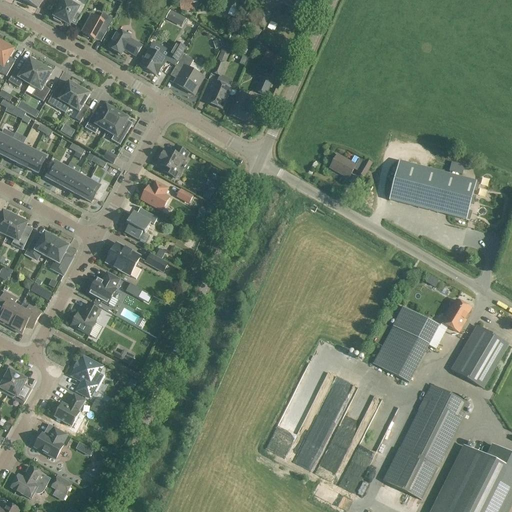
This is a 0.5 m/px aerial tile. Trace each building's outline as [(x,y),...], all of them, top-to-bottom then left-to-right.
[(42,0),(51,0),(53,1),(53,0),(23,0),(23,1),(38,9),(42,0)] [(61,6),(53,20),(61,25),(63,22),(70,26),(71,24),(76,14),(81,17),(90,1),(88,0),(77,0),(77,1),(75,0),(62,0),(59,5),(61,6)] [(184,0),(184,1),(179,2),(181,13),(195,11),(193,3),(198,3),(197,0),(184,0)] [(238,11),(242,0),(232,0),(230,7),(238,11)] [(303,4),(305,0),(276,0),(276,2),(293,9),(296,1),(303,4)] [(170,10),(166,18),(171,21),(175,13),(170,10)] [(271,13),(263,10),(257,25),(265,28),(271,13)] [(105,36),(114,21),(103,15),(100,21),(93,17),(83,34),(84,35),(82,37),(88,40),(89,38),(95,41),(99,33),(105,36)] [(253,42),(262,32),(255,27),(247,37),(253,42)] [(132,39),(119,31),(109,49),(122,56),(125,51),(136,58),(142,47),(131,40),(132,39)] [(223,48),(220,40),(214,42),(217,50),(223,48)] [(3,44),(0,48),(0,66),(3,69),(0,74),(7,77),(14,64),(9,61),(15,51),(9,48),(10,46),(4,42),(3,44)] [(176,42),(167,56),(177,63),(186,48),(176,42)] [(294,49),(283,46),(280,55),(291,58),(294,49)] [(165,59),(150,50),(140,67),(156,76),(157,74),(158,75),(163,66),(162,66),(165,59)] [(222,51),(213,74),(220,78),(226,65),(225,64),(229,54),(222,51)] [(278,57),(267,51),(261,61),(272,68),(278,57)] [(194,95),(204,78),(191,71),(190,68),(194,62),(183,55),(177,66),(183,70),(175,84),(194,95)] [(284,76),(290,64),(279,59),(274,72),(284,76)] [(16,70),(9,82),(20,89),(24,82),(30,86),(41,67),(36,63),(35,61),(33,60),(31,61),(30,60),(22,74),(16,70)] [(41,67),(30,86),(37,90),(33,96),(44,103),(51,91),(44,87),(49,79),(53,73),(51,72),(51,70),(48,69),(46,70),(41,67)] [(265,96),(272,80),(265,76),(257,93),(265,96)] [(56,91),(48,103),(60,110),(64,103),(69,107),(80,89),(77,88),(77,86),(74,84),(72,85),(70,83),(67,87),(61,82),(56,91)] [(216,83),(208,104),(222,110),(231,90),(216,83)] [(80,89),(69,107),(80,113),(76,120),(81,123),(88,111),(83,108),(90,95),(87,94),(87,92),(84,90),(82,91),(80,89)] [(235,107),(231,116),(243,122),(247,113),(251,114),(255,103),(239,95),(234,107),(235,107)] [(9,104),(3,101),(0,105),(6,109),(9,104)] [(6,109),(13,113),(16,108),(9,104),(6,109)] [(94,115),(85,129),(96,135),(100,128),(107,132),(118,114),(113,111),(114,109),(108,105),(107,107),(105,110),(100,119),(94,115)] [(30,108),(26,114),(34,119),(37,113),(30,108)] [(118,114),(107,132),(114,137),(112,141),(120,146),(131,127),(126,124),(128,122),(129,120),(128,120),(129,118),(123,114),(122,116),(118,114)] [(24,116),(21,121),(28,125),(31,120),(24,116)] [(46,129),(40,125),(37,130),(43,134),(46,129)] [(43,134),(50,138),(53,133),(46,129),(43,134)] [(0,136),(0,155),(4,157),(12,141),(14,136),(4,131),(2,136),(0,136)] [(12,141),(4,157),(15,163),(23,147),(27,140),(15,135),(14,136),(12,141)] [(78,148),(72,144),(69,149),(76,153),(78,148)] [(35,153),(34,152),(23,147),(15,163),(27,169),(35,153)] [(340,173),(336,182),(351,190),(354,183),(359,186),(366,175),(360,172),(362,168),(347,160),(346,162),(342,160),(345,155),(331,147),(326,155),(327,156),(322,165),(327,168),(335,172),(336,171),(340,173)] [(76,153),(82,156),(85,152),(78,148),(76,153)] [(189,155),(185,152),(176,148),(173,154),(168,151),(165,155),(163,155),(160,160),(162,161),(160,166),(165,169),(163,172),(173,178),(183,160),(185,162),(189,155)] [(27,169),(38,174),(46,159),(35,153),(27,169)] [(107,153),(104,159),(105,160),(113,165),(117,159),(107,153)] [(100,161),(94,157),(91,162),(97,166),(100,161)] [(97,166),(104,169),(107,165),(100,161),(97,166)] [(67,170),(55,163),(47,179),(58,185),(67,170)] [(464,167),(452,163),(449,172),(462,175),(464,167)] [(401,164),(390,202),(466,224),(477,186),(401,164)] [(78,176),(67,170),(58,185),(69,191),(78,176)] [(89,182),(78,176),(69,191),(80,198),(89,182)] [(80,198),(92,204),(94,199),(100,202),(109,186),(102,182),(99,188),(89,182),(80,198)] [(165,195),(168,189),(155,182),(152,188),(148,187),(145,193),(143,193),(140,198),(141,199),(141,201),(162,212),(169,198),(165,195)] [(212,183),(204,198),(210,201),(218,186),(212,183)] [(181,190),(176,198),(189,205),(193,197),(181,190)] [(129,226),(125,233),(138,240),(143,233),(145,234),(151,224),(154,226),(157,219),(140,209),(141,208),(136,215),(133,213),(127,224),(129,226)] [(0,233),(6,237),(15,218),(3,212),(0,218),(0,233)] [(15,218),(6,237),(14,240),(11,246),(22,251),(29,238),(23,235),(28,224),(15,218)] [(41,255),(47,258),(58,239),(50,237),(45,234),(42,240),(35,237),(25,255),(35,261),(41,255)] [(63,244),(58,239),(47,258),(54,262),(52,270),(64,277),(73,260),(65,255),(69,247),(63,244)] [(109,258),(106,263),(130,277),(140,257),(116,244),(113,250),(112,251),(111,251),(110,252),(109,253),(109,254),(108,255),(109,256),(109,257),(109,258)] [(160,250),(156,257),(162,261),(166,253),(160,250)] [(150,254),(145,264),(163,274),(168,264),(162,261),(156,257),(150,254)] [(90,293),(89,295),(108,305),(116,290),(115,289),(120,280),(107,274),(102,282),(97,280),(94,285),(92,284),(87,292),(90,293)] [(34,285),(30,291),(39,297),(43,290),(34,285)] [(130,286),(125,294),(132,298),(132,297),(137,299),(141,292),(130,286)] [(0,316),(0,323),(9,328),(20,309),(14,306),(17,300),(4,294),(0,301),(0,312),(2,313),(0,316)] [(439,327),(429,346),(436,350),(448,327),(459,333),(466,322),(465,321),(471,310),(456,301),(450,312),(449,311),(442,323),(439,327)] [(94,323),(100,312),(88,305),(82,316),(78,314),(71,326),(89,336),(96,324),(94,323)] [(26,312),(20,309),(9,328),(22,335),(26,327),(32,330),(41,314),(29,307),(26,312)] [(403,308),(392,327),(429,346),(439,327),(403,308)] [(477,326),(451,371),(484,390),(510,346),(477,326)] [(410,384),(417,370),(429,346),(392,327),(380,350),(373,364),(410,384)] [(121,355),(115,352),(113,356),(122,362),(128,353),(124,350),(121,355)] [(96,393),(105,378),(99,375),(102,368),(83,358),(72,377),(82,383),(77,393),(90,400),(94,392),(96,393)] [(3,391),(8,394),(19,374),(15,372),(12,373),(9,371),(6,376),(0,372),(0,390),(2,392),(3,391)] [(19,374),(8,394),(25,403),(32,391),(24,386),(27,381),(24,379),(24,377),(19,374)] [(137,385),(129,381),(125,389),(133,393),(137,385)] [(431,385),(416,416),(399,450),(383,482),(423,502),(438,470),(470,405),(431,385)] [(78,414),(85,402),(74,396),(68,408),(62,405),(54,418),(72,428),(79,414),(78,414)] [(95,398),(90,410),(101,415),(106,403),(95,398)] [(395,414),(386,432),(396,437),(405,419),(395,414)] [(12,426),(15,420),(10,417),(7,422),(12,426)] [(108,429),(117,430),(118,422),(109,421),(108,429)] [(366,426),(341,486),(357,493),(377,445),(370,443),(376,430),(366,426)] [(62,446),(67,436),(54,429),(49,439),(42,435),(41,438),(38,437),(34,444),(36,446),(34,449),(55,460),(63,447),(62,446)] [(79,443),(75,450),(89,457),(92,451),(79,443)] [(466,448),(434,511),(506,511),(511,502),(511,456),(493,447),(488,459),(466,448)] [(105,457),(99,454),(96,460),(102,463),(105,457)] [(41,475),(30,468),(24,480),(18,476),(11,490),(29,500),(33,494),(35,495),(36,495),(38,495),(40,495),(42,494),(43,493),(44,491),(48,485),(50,480),(41,475)] [(58,477),(51,488),(66,497),(73,485),(58,477)] [(93,486),(87,482),(83,489),(89,493),(93,486)]
